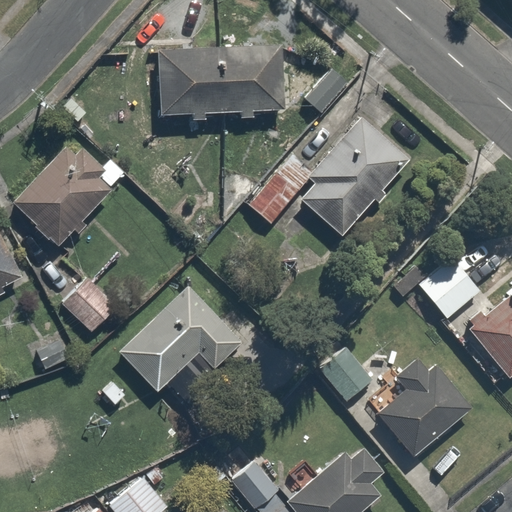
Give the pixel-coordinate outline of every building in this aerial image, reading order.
[(155,51),(160,116),(286,108),(282,43),(155,51)] [(349,81),(330,65),(302,98),(322,114),(349,81)] [(406,160),(357,117),(310,171),(317,177),(300,196),(342,233),(406,160)] [(85,143),(74,154),(68,146),(12,199),(55,244),(108,192),(128,174),(109,154),(102,161),(85,143)] [(287,150),(239,199),(264,224),(313,175),(287,150)] [(0,236),(0,291),(23,280),(0,236)] [(451,257),(416,285),(452,329),(486,301),(451,257)] [(86,274),(60,302),(91,332),(117,304),(86,274)] [(117,351),(158,392),(199,351),(216,369),(244,341),(186,282),(117,351)] [(511,293),(469,328),(508,377),(511,373),(511,293)] [(58,324),(31,335),(45,370),(72,360),(58,324)] [(346,345),(317,366),(343,402),(372,382),(346,345)] [(394,376),(405,390),(376,413),(410,456),(473,407),(439,364),(429,372),(418,357),(394,376)] [(357,511),(380,495),(370,482),(385,470),(368,449),(353,460),(346,451),(283,500),(292,511),(357,511)] [(259,459),(232,479),(256,510),(282,491),(259,459)] [(143,475),(107,504),(113,511),(166,511),(170,509),(143,475)]
